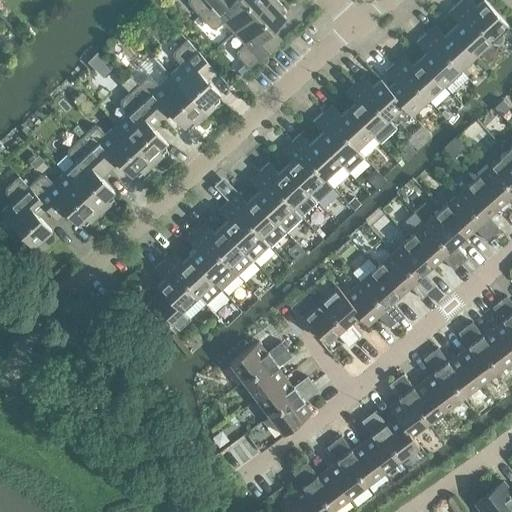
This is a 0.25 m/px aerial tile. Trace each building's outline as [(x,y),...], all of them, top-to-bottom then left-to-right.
[(187,0),(188,1),(188,3),(189,4),(200,16),(216,0),(187,0)] [(234,32),(269,0),(216,0),(200,16),(210,27),(212,28),(213,28),(215,28),(216,28),(217,27),(224,21),(234,32)] [(286,10),(276,0),(269,0),(234,32),(245,44),(238,50),(237,51),(237,52),(237,54),(237,55),(238,57),(244,64),(238,70),(242,75),(281,40),(272,30),(286,18),(282,14),(286,10)] [(461,0),(457,4),(491,40),(494,43),(498,44),(501,43),(503,39),(503,36),(500,32),(507,25),(484,0),(482,0),(476,6),(472,2),(473,1),(471,0),(461,0)] [(491,40),(457,4),(448,13),(454,19),(455,18),(458,22),(451,29),(475,55),(491,40)] [(475,55),(451,29),(444,36),(440,32),(441,31),(435,24),(425,33),(459,70),(475,55)] [(459,70),(425,33),(416,42),(422,48),(423,48),(427,52),(419,58),(443,84),(459,70)] [(187,39),(175,51),(174,52),(173,53),(173,55),(174,56),(174,58),(180,64),(169,75),(205,114),(219,101),(216,97),(219,94),(207,80),(216,71),(187,39)] [(443,84),(419,58),(412,65),(408,61),(409,60),(403,54),(394,63),(427,99),(443,84)] [(427,99),(394,63),(384,71),(390,78),(391,77),(395,81),(388,87),(388,88),(404,105),(403,105),(411,114),(427,99)] [(388,88),(388,87),(380,78),(372,86),(369,82),(369,81),(363,74),(354,83),(388,120),(403,105),(404,105),(388,88)] [(205,114),(169,75),(158,85),(152,78),(150,77),(149,77),(147,77),(146,77),(145,78),(133,89),(163,121),(171,113),(184,126),(188,123),(191,127),(205,114)] [(388,120),(354,83),(344,92),(350,98),(351,98),(355,102),(348,108),(372,134),(380,143),(396,128),(388,120)] [(154,129),(163,121),(133,89),(122,100),(121,101),(120,102),(120,104),(120,105),(121,106),(127,113),(116,124),(152,163),(166,150),(163,146),(166,143),(154,129)] [(502,99),(494,106),(502,115),(510,108),(502,99)] [(372,134),(348,108),(341,115),(337,111),(338,110),(332,104),(322,112),(356,149),(372,134)] [(444,110),(441,113),(447,119),(450,115),(444,110)] [(364,158),(356,149),(322,112),(313,121),(319,128),(320,127),(323,131),(316,138),(348,172),(364,158)] [(152,163),(116,124),(105,134),(99,127),(97,127),(96,126),(95,126),(93,126),(92,127),(80,138),(110,170),(119,162),(131,175),(135,172),(138,176),(152,163)] [(421,125),(406,140),(417,151),(432,136),(421,125)] [(348,172),(316,138),(309,144),(305,140),(306,139),(300,133),(290,142),(332,187),(348,172)] [(101,178),(110,170),(80,138),(69,148),(68,150),(67,151),(67,153),(68,154),(68,155),(75,162),(63,172),(100,212),(114,199),(110,195),(114,191),(101,178)] [(332,187),(290,142),(281,151),(287,157),(288,156),(292,160),(284,167),(317,202),(332,187)] [(407,143),(400,149),(400,154),(407,161),(416,152),(407,143)] [(511,159),(505,152),(489,166),(511,191),(511,159)] [(39,155),(30,163),(35,168),(44,160),(39,155)] [(317,202),(284,167),(277,174),(273,170),(274,169),(268,162),(259,171),(301,216),(317,202)] [(511,205),(511,191),(489,166),(473,180),(497,207),(506,199),(511,205)] [(374,169),(366,177),(377,189),(385,181),(374,169)] [(301,216),(259,171),(249,180),(255,186),(256,186),(260,190),(253,196),(285,231),(301,216)] [(100,212),(63,172),(52,183),(46,176),(45,175),(43,175),(42,175),(40,175),(39,176),(28,186),(27,187),(43,204),(43,205),(56,219),(66,210),(78,224),(82,221),(86,225),(100,212)] [(34,212),(43,205),(43,204),(27,187),(28,186),(19,176),(6,187),(6,188),(5,190),(5,191),(5,193),(6,194),(12,201),(0,212),(5,216),(0,220),(0,222),(7,231),(13,225),(33,247),(51,230),(34,212)] [(487,215),(497,207),(473,180),(457,195),(493,235),(499,229),(487,215)] [(285,231),(253,196),(245,203),(242,199),(243,198),(237,192),(227,201),(269,246),(285,231)] [(493,235),(457,195),(440,209),(464,236),(474,227),(486,241),(493,235)] [(354,197),(348,204),(354,210),(361,204),(354,197)] [(269,246),(227,201),(218,209),(224,216),(224,215),(228,219),(221,226),(253,261),(269,246)] [(455,245),(464,236),(440,209),(424,224),(460,264),(467,258),(455,245)] [(253,261),(221,226),(214,233),(210,228),(211,228),(205,221),(195,230),(237,275),(253,261)] [(453,270),(460,264),(424,224),(408,238),(432,265),(441,257),(453,270)] [(237,275),(195,230),(186,239),(192,245),(193,244),(196,249),(189,255),(221,290),(237,275)] [(423,273),(432,265),(408,238),(392,253),(428,293),(435,287),(423,273)] [(296,244),(287,252),(295,261),(304,253),(296,244)] [(221,290),(189,255),(182,262),(178,258),(179,257),(173,250),(164,259),(197,296),(206,305),(221,290)] [(421,299),(428,293),(392,253),(376,267),(400,294),(409,285),(421,299)] [(197,296),(164,259),(154,268),(160,275),(161,274),(165,278),(157,285),(162,291),(151,301),(168,319),(178,330),(190,319),(182,310),(197,296)] [(390,302),(400,294),(376,267),(360,282),(396,322),(402,316),(390,302)] [(389,328),(396,322),(360,282),(345,295),(344,296),(359,313),(358,314),(367,323),(377,314),(389,328)] [(350,321),(358,314),(359,313),(344,296),(345,295),(336,286),(319,301),(355,341),(362,335),(350,321)] [(296,287),(283,298),(291,307),(304,296),(296,287)] [(511,303),(507,296),(499,301),(511,318),(511,303)] [(151,301),(146,306),(162,324),(168,319),(151,301)] [(348,347),(355,341),(319,301),(302,316),(326,342),(336,333),(348,347)] [(511,318),(499,301),(492,307),(503,321),(493,328),(511,354),(511,318)] [(511,359),(511,354),(493,328),(483,336),(472,322),(465,327),(497,370),(511,359)] [(497,370),(465,327),(458,333),(468,347),(458,354),(480,383),(497,370)] [(243,381),(286,349),(281,342),(266,352),(258,342),(230,363),(243,381)] [(480,383),(458,354),(448,362),(437,348),(430,353),(462,396),(480,383)] [(292,356),(286,349),(243,381),(256,398),(285,377),(277,367),(292,356)] [(462,396),(430,353),(423,358),(434,373),(424,380),(445,409),(462,396)] [(445,409),(424,380),(414,388),(403,374),(396,379),(428,422),(445,409)] [(269,416),(312,383),(307,376),(292,387),(285,377),(256,398),(269,416)] [(428,422),(396,379),(388,385),(399,399),(389,407),(418,445),(411,435),(428,422)] [(318,391),(312,383),(269,416),(283,434),(311,412),(303,402),(318,391)] [(418,445),(389,407),(388,407),(396,417),(386,425),(375,410),(368,415),(400,458),(418,445)] [(400,458),(368,415),(361,421),(372,435),(362,443),(383,471),(400,458)] [(383,471),(362,443),(352,450),(341,436),(334,441),(366,484),(383,471)] [(366,484),(334,441),(326,447),(337,461),(327,469),(348,497),(366,484)] [(348,497),(327,469),(317,476),(306,462),(299,467),(331,510),(348,497)] [(328,511),(331,510),(299,467),(292,473),(303,487),(279,505),(284,511),(328,511)] [(511,511),(511,493),(503,481),(475,503),(481,511),(511,511)]
